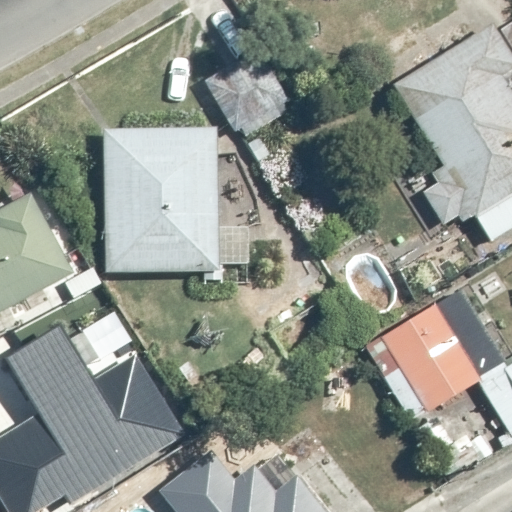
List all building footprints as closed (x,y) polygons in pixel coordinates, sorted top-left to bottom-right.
[(511,83),(508,77),(511,75),(511,47),(497,23),(399,84),(452,170),(423,188),(446,225),(474,208),(494,241),(511,229),(511,83)] [(219,228),(220,129),(111,127),(109,269),(250,272),(251,228),(219,228)] [(0,314),(74,271),(30,196),(0,213),(0,314)] [(511,358),(508,361),(464,287),(384,335),(430,413),(479,384),(511,438),(511,358)] [(0,440),(18,429),(0,400),(0,440)] [(240,481),(215,450),(164,490),(180,511),(328,511),(280,450),(240,481)]
